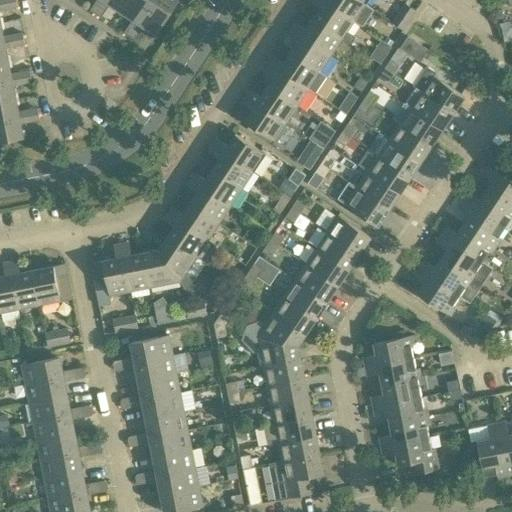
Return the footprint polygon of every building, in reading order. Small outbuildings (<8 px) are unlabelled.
[(16,0),(6,0),(8,9),(18,7),(16,0)] [(104,0),(104,1),(110,5),(121,13),(129,0),(104,0)] [(129,0),(121,13),(132,20),(138,24),(153,0),(129,0)] [(153,0),(138,24),(144,27),(156,36),(178,2),(186,8),(191,0),(153,0)] [(354,21),(323,0),(309,0),(310,0),(320,7),(313,18),(342,38),(350,44),(355,37),(347,31),(354,21)] [(323,0),(354,21),(365,4),(358,0),(323,0)] [(94,4),(90,11),(101,18),(106,11),(94,4)] [(405,4),(393,23),(403,30),(416,11),(405,4)] [(295,22),(291,28),(331,55),(342,38),(313,18),(306,29),(295,22)] [(128,26),(124,33),(135,41),(139,34),(128,26)] [(291,28),(287,34),(298,41),(290,52),(320,72),(331,55),(291,28)] [(23,34),(13,36),(16,47),(25,45),(23,34)] [(408,36),(400,48),(421,62),(428,50),(408,36)] [(5,43),(0,43),(0,63),(9,62),(6,48),(5,43)] [(327,77),(320,72),(290,52),(283,63),(272,56),(269,62),(308,89),(316,94),(327,77)] [(391,59),(385,68),(394,73),(400,65),(391,59)] [(9,62),(0,63),(0,82),(13,80),(12,75),(9,62)] [(269,62),(264,68),(275,75),(267,86),(297,106),(308,89),(269,62)] [(415,87),(418,89),(453,113),(464,96),(435,77),(438,74),(428,67),(415,87)] [(385,68),(380,76),(388,82),(394,73),(385,68)] [(30,71),(21,73),(23,84),(33,82),(30,71)] [(360,76),(353,85),(363,91),(369,82),(360,76)] [(13,80),(0,82),(0,102),(17,99),(14,86),(13,80)] [(250,90),(246,96),(285,123),(297,106),(267,86),(260,97),(250,90)] [(418,89),(407,105),(442,129),(453,113),(418,89)] [(370,91),(364,100),(373,105),(378,97),(370,91)] [(246,96),(241,102),(252,109),(244,121),(273,140),(285,123),(246,96)] [(17,99),(0,102),(0,122),(20,118),(19,113),(17,99)] [(364,100),(358,108),(367,114),(373,105),(364,100)] [(395,120),(400,124),(432,145),(442,129),(407,105),(405,104),(395,120)] [(38,109),(28,111),(31,122),(40,120),(38,109)] [(20,118),(0,122),(0,142),(24,138),(21,124),(20,118)] [(320,122),(310,137),(314,141),(324,147),(335,132),(320,122)] [(348,123),(343,131),(351,137),(357,129),(348,123)] [(400,124),(389,139),(421,161),(432,145),(400,124)] [(343,131),(337,140),(346,146),(351,137),(343,131)] [(217,139),(213,145),(253,172),(265,154),(235,134),(227,146),(217,139)] [(389,139),(379,155),(411,177),(421,161),(389,139)] [(314,141),(306,153),(316,160),(324,147),(314,141)] [(213,145),(209,151),(219,158),(212,169),(242,189),(253,172),(213,145)] [(327,155),(321,163),(330,169),(336,160),(327,155)] [(379,155),(368,171),(400,193),(411,177),(379,155)] [(321,163),(316,172),(324,177),(330,169),(321,163)] [(511,182),(487,166),(482,174),(492,182),(486,191),(511,208),(511,182)] [(296,168),(288,179),(299,186),(306,175),(296,168)] [(194,173),(190,179),(230,206),(242,189),(212,169),(205,180),(194,173)] [(368,171),(357,187),(389,209),(400,193),(368,171)] [(190,179),(186,185),(197,192),(190,203),(219,223),(230,206),(190,179)] [(348,181),(337,198),(378,226),(389,209),(357,187),(348,181)] [(469,193),(464,201),(505,228),(511,217),(511,208),(486,191),(480,200),(469,193)] [(283,192),(278,200),(285,205),(291,197),(283,192)] [(297,200),(291,208),(300,214),(306,205),(297,200)] [(464,201),(459,208),(470,215),(464,225),(498,248),(502,242),(497,239),(505,228),(464,201)] [(172,207),(168,213),(208,240),(219,223),(190,203),(182,214),(172,207)] [(291,208),(286,216),(294,222),(300,214),(291,208)] [(168,213),(164,219),(174,226),(167,237),(196,257),(208,240),(168,213)] [(338,215),(327,232),(359,254),(371,237),(338,215)] [(446,227),(441,234),(482,262),(488,253),(492,256),(498,248),(464,225),(457,234),(446,227)] [(276,231),(270,240),(279,246),(284,237),(276,231)] [(327,232),(316,248),(349,270),(359,254),(327,232)] [(441,234),(436,242),(447,249),(441,259),(481,285),(492,268),(482,262),(441,234)] [(159,249),(180,282),(187,293),(197,278),(196,277),(206,263),(196,257),(167,237),(159,249)] [(270,240),(264,249),(273,254),(279,246),(270,240)] [(128,243),(121,244),(130,292),(150,288),(144,252),(131,255),(128,243)] [(116,258),(92,263),(99,303),(110,300),(110,296),(130,292),(121,244),(113,245),(116,258)] [(316,248),(306,264),(338,285),(349,270),(316,248)] [(159,249),(144,252),(150,288),(180,282),(159,249)] [(424,261),(419,268),(460,296),(470,302),(481,285),(441,259),(435,268),(424,261)] [(17,260),(10,261),(20,309),(40,305),(33,270),(20,273),(17,260)] [(6,276),(0,276),(0,312),(20,309),(10,261),(3,263),(6,276)] [(254,263),(249,272),(257,278),(263,269),(254,263)] [(65,264),(33,270),(40,305),(72,299),(65,264)] [(306,264),(295,280),(327,301),(338,285),(306,264)] [(419,268),(413,276),(424,284),(418,293),(448,313),(460,296),(419,268)] [(249,272),(243,280),(252,286),(257,278),(249,272)] [(295,280),(284,296),(317,317),(327,301),(295,280)] [(284,296),(274,312),(306,333),(317,317),(284,296)] [(204,302),(195,303),(197,316),(207,314),(204,302)] [(195,303),(185,305),(188,318),(197,316),(195,303)] [(170,309),(155,312),(155,315),(157,324),(178,320),(170,309)] [(222,312),(213,324),(225,327),(231,318),(222,312)] [(225,327),(213,324),(214,327),(298,346),(298,345),(306,333),(274,312),(266,324),(264,323),(259,322),(256,315),(246,319),(248,326),(245,333),(225,327)] [(487,314),(474,334),(483,341),(497,321),(487,314)] [(135,315),(113,320),(115,332),(138,328),(135,315)] [(155,315),(148,317),(150,326),(157,324),(155,315)] [(298,346),(214,327),(216,339),(227,337),(243,341),(255,353),(260,353),(263,366),(301,359),(298,346)] [(68,329),(45,333),(48,346),(70,341),(68,329)] [(169,335),(134,342),(138,362),(173,355),(169,335)] [(376,355),(363,358),(365,367),(414,357),(410,336),(374,343),(376,355)] [(210,350),(198,353),(201,368),(213,366),(210,350)] [(173,355),(138,362),(141,380),(177,374),(173,355)] [(57,357),(22,364),(26,384),(61,377),(57,357)] [(414,357),(365,367),(367,375),(380,373),(382,384),(418,377),(414,357)] [(134,358),(124,360),(126,370),(136,368),(134,358)] [(301,359),(263,366),(267,386),(305,378),(301,359)] [(115,361),(113,364),(114,370),(117,372),(126,370),(124,360),(115,361)] [(83,367),(73,369),(75,379),(84,378),(86,375),(85,369),(83,367)] [(73,369),(63,371),(65,381),(75,379),(73,369)] [(177,374),(141,380),(145,399),(181,392),(177,374)] [(61,377),(26,384),(29,403),(65,396),(61,377)] [(384,395),(371,397),(373,406),(421,397),(418,377),(382,384),(384,395)] [(305,378),(267,386),(270,404),(308,396),(305,378)] [(236,382),(225,384),(227,394),(238,392),(236,382)] [(459,391),(448,393),(449,401),(461,399),(459,391)] [(181,392),(145,399),(149,418),(184,411),(181,392)] [(238,392),(227,394),(230,404),(240,402),(238,392)] [(141,395),(131,397),(133,407),(143,405),(141,395)] [(65,396),(29,403),(33,422),(69,415),(65,396)] [(308,396),(270,404),(274,423),(312,416),(308,396)] [(122,399),(120,401),(121,407),(124,409),(133,407),(131,397),(122,399)] [(421,397),(373,406),(375,416),(388,413),(390,424),(425,417),(421,397)] [(90,405),(80,407),(82,417),(92,416),(94,413),(93,407),(90,405)] [(80,407),(70,409),(72,419),(82,417),(80,407)] [(184,411),(149,418),(153,437),(188,430),(184,411)] [(69,415),(33,422),(37,441),(72,434),(69,415)] [(312,416),(274,423),(265,425),(268,444),(278,442),(316,435),(312,416)] [(392,435),(379,437),(381,446),(429,437),(425,417),(390,424),(392,435)] [(243,420),(233,422),(235,432),(245,430),(243,420)] [(505,422),(496,424),(506,471),(511,469),(511,434),(508,435),(505,422)] [(490,439),(477,441),(484,476),(506,471),(496,424),(487,426),(490,439)] [(188,430),(153,437),(156,456),(192,449),(188,430)] [(245,430),(235,432),(237,442),(247,440),(245,430)] [(149,433),(139,435),(140,445),(151,443),(149,433)] [(72,434),(37,441),(40,459),(76,453),(72,434)] [(130,437),(128,440),(129,445),(132,447),(140,445),(139,435),(130,437)] [(316,435),(278,442),(281,460),(319,453),(316,435)] [(429,437),(381,446),(382,455),(395,453),(397,464),(409,462),(411,473),(440,468),(437,456),(433,457),(429,437)] [(97,443),(88,444),(90,456),(99,454),(101,451),(100,445),(97,443)] [(88,444),(78,446),(80,457),(90,456),(88,444)] [(192,449),(156,456),(160,475),(196,468),(192,449)] [(76,453),(40,459),(44,479),(80,472),(76,453)] [(319,453),(281,460),(268,463),(275,499),(314,492),(310,476),(323,473),(319,453)] [(250,454),(240,456),(243,468),(253,466),(250,454)] [(196,468),(160,475),(164,493),(199,486),(196,468)] [(156,470),(146,472),(148,483),(158,481),(156,470)] [(80,472),(44,479),(48,497),(83,490),(80,472)] [(137,474),(135,477),(136,482),(139,485),(148,483),(146,472),(137,474)] [(104,481),(95,482),(97,493),(107,491),(108,489),(107,482),(104,481)] [(95,482),(85,484),(87,495),(97,493),(95,482)] [(199,486),(164,493),(167,511),(175,511),(203,507),(199,486)] [(83,490),(48,497),(50,511),(74,511),(87,509),(83,490)] [(242,496),(231,498),(234,509),(244,507),(242,496)]
